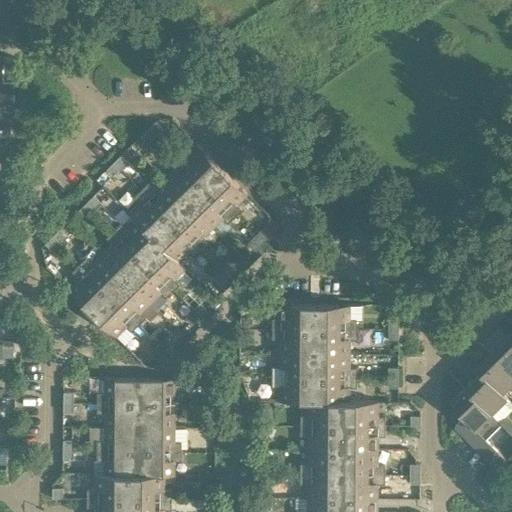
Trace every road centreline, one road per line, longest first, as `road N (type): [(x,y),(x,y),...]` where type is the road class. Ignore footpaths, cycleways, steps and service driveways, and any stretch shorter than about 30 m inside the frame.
road 1 (residential): [(298,262),(290,214),(173,110),(91,111)]
road 2 (residential): [(32,291),(35,182),(87,132),(91,111)]
road 3 (residential): [(30,501),(50,467),(51,363),(69,334)]
road 4 (residential): [(434,343),(357,268),(298,262)]
road 5 (residential): [(183,352),(262,259),(298,262)]
road 6 (residential): [(435,464),(434,343)]
